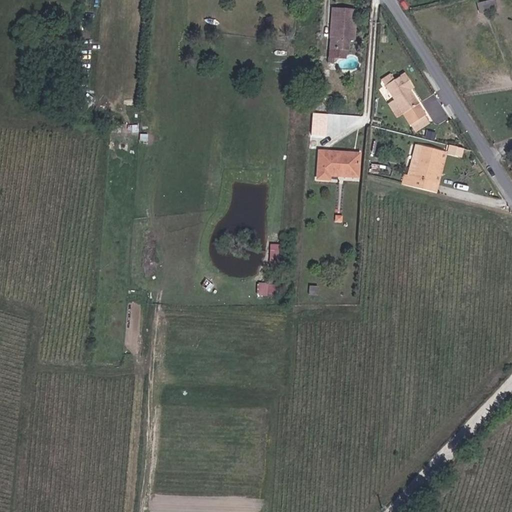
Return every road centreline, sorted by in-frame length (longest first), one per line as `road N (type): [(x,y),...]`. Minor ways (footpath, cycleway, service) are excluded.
road 1 (unclassified): [(392,0),(511,185)]
road 2 (track): [(511,390),(398,511)]
